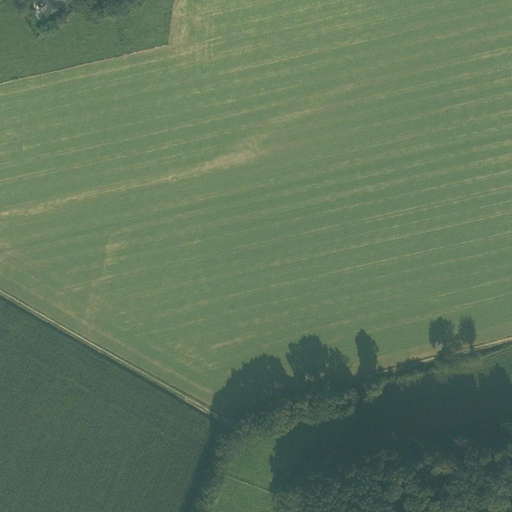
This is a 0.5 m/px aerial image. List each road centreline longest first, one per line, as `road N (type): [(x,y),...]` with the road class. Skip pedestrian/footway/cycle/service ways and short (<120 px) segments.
road 1 (track): [(511,341),(227,424)]
road 2 (track): [(0,295),(227,424)]
